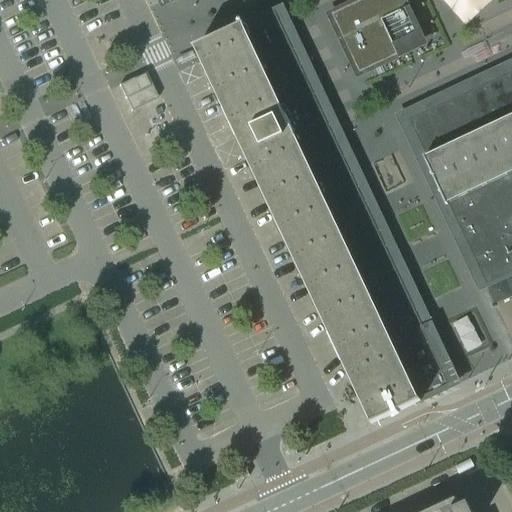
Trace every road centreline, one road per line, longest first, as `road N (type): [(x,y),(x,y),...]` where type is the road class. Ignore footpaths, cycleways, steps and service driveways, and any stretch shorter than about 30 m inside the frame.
road 1 (tertiary): [(269,511),(511,399)]
road 2 (residential): [(504,511),(483,476),(398,511)]
